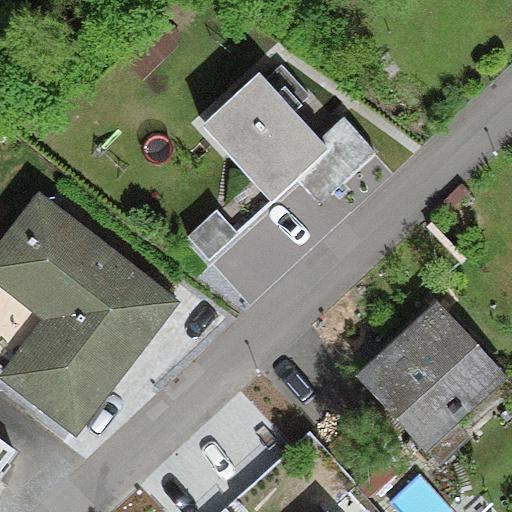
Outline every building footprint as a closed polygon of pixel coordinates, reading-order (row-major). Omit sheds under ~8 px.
[(165,46),(147,28),(125,50),(143,68),(165,46)] [(211,213),(182,239),(203,262),(304,170),(326,195),(369,155),(338,121),(312,144),(285,114),(303,98),(275,67),(257,84),(253,79),(198,131),(264,203),(231,234),(211,213)] [(69,428),(161,306),(34,209),(0,252),(0,283),(62,331),(19,387),(5,375),(3,377),(69,428)] [(494,378),(433,313),(357,383),(418,448),(494,378)] [(227,503),(235,511),(318,511),(272,462),(227,503)]
